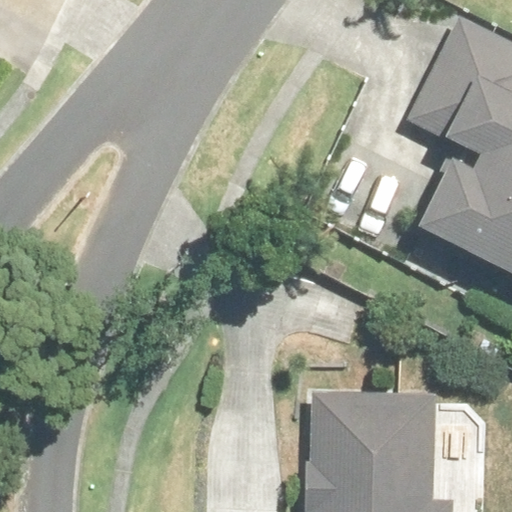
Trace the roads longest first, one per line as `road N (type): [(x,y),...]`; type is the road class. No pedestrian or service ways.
road 1 (residential): [(150,92),(39,489),(41,511)]
road 2 (residential): [(0,236),(150,92)]
